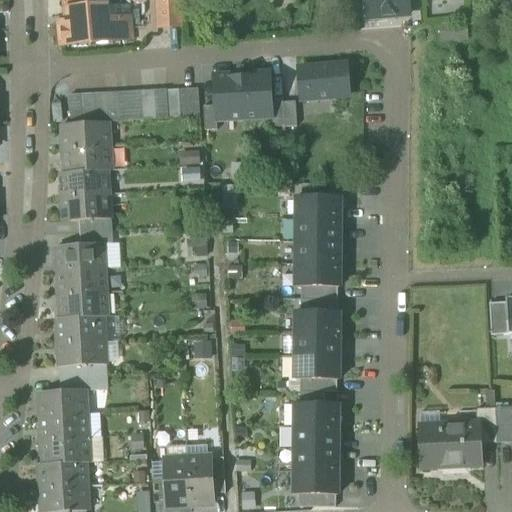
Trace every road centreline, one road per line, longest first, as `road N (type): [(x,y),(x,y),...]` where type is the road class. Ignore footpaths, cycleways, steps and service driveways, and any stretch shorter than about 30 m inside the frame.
road 1 (residential): [(394,511),(399,39),(29,67)]
road 2 (residential): [(29,67),(30,169),(0,455)]
